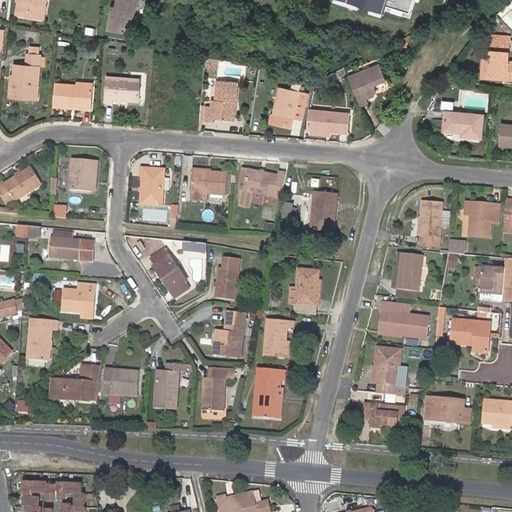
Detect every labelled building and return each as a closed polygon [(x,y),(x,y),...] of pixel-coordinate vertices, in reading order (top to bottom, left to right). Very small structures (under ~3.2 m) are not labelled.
[(18,0),(16,13),(30,15),(30,12),(44,14),(46,0),(18,0)] [(136,2),(127,0),(115,0),(114,9),(110,9),(106,31),(125,33),(136,2)] [(353,0),(411,18),(417,0),(353,0)] [(153,25),(156,16),(147,12),(144,22),(153,25)] [(0,46),(7,48),(9,27),(0,26),(0,46)] [(491,36),(490,43),(509,45),(510,38),(491,36)] [(410,37),(402,41),(405,47),(413,42),(410,37)] [(490,43),(489,51),(487,72),(506,73),(506,80),(511,80),(511,62),(508,62),(509,45),(490,43)] [(487,72),(489,51),(483,50),(480,78),(506,80),(506,73),(487,72)] [(20,91),(38,93),(41,54),(37,54),(28,52),(26,65),(15,64),(15,74),(14,80),(11,80),(10,96),(19,96),(20,91)] [(216,59),(205,56),(204,65),(215,67),(216,59)] [(347,75),(357,99),(373,93),(372,92),(372,90),(375,89),(373,83),(385,78),(380,63),(347,75)] [(115,83),(114,96),(140,98),(141,77),(107,75),(107,82),(115,83)] [(331,76),(323,80),(326,86),(334,82),(331,76)] [(217,97),(216,97),(212,97),(212,103),(210,103),(206,103),(205,120),(213,121),(213,118),(232,120),(233,102),(236,102),(238,80),(219,79),(217,97)] [(57,81),(55,103),(84,105),(84,107),(92,108),(93,84),(78,83),(57,81)] [(114,101),(114,96),(115,83),(107,82),(105,100),(114,101)] [(280,85),(275,113),(274,114),(271,114),(269,123),(290,128),(297,104),(304,106),(307,92),(280,85)] [(348,112),(308,108),(306,127),(308,127),(328,130),(346,132),(348,112)] [(462,135),(481,137),(483,114),(445,111),(444,130),(463,132),(462,135)] [(500,145),(511,145),(511,123),(502,123),(500,145)] [(93,178),(98,179),(100,160),(74,158),(71,188),(93,190),(93,178)] [(143,175),(142,186),(142,191),(141,203),(162,205),(165,168),(144,166),(143,175)] [(22,173),(18,175),(6,183),(0,186),(0,190),(7,202),(13,199),(14,200),(28,192),(43,182),(33,167),(22,173)] [(246,179),(249,180),(252,170),(242,168),(238,186),(244,188),(246,179)] [(227,173),(194,170),(192,198),(207,200),(207,193),(224,195),(227,173)] [(265,194),(280,197),(285,173),(279,171),(278,175),(264,173),(260,172),(252,170),(249,180),(246,179),(244,188),(244,189),(240,204),(251,206),(252,200),(254,191),(265,194)] [(265,194),(254,191),(252,200),(263,202),(265,194)] [(332,228),(334,211),(330,210),(332,193),(313,191),(309,226),(332,228)] [(29,195),(28,192),(14,200),(16,203),(29,195)] [(511,225),(511,198),(505,198),(502,231),(511,231),(511,226),(511,225)] [(420,217),(419,233),(427,234),(426,244),(438,245),(439,226),(440,211),(441,202),(422,200),(420,217)] [(500,202),(492,202),(470,200),(469,214),(467,234),(489,236),(490,220),(498,220),(500,202)] [(75,204),(63,203),(63,212),(75,212),(75,204)] [(293,204),(286,203),(284,215),(291,216),(293,204)] [(440,211),(439,226),(448,227),(449,212),(440,211)] [(30,224),(18,223),(17,234),(29,235),(30,224)] [(41,225),(30,224),(29,235),(40,236),(41,225)] [(51,236),(50,255),(95,259),(96,241),(74,238),(75,233),(54,230),(54,236),(51,236)] [(427,234),(419,233),(418,244),(426,244),(427,234)] [(468,253),(469,239),(452,238),(451,251),(468,253)] [(1,240),(0,260),(8,261),(10,241),(1,240)] [(207,245),(193,243),(193,252),(207,253),(207,245)] [(171,290),(184,281),(187,279),(166,247),(152,257),(157,264),(164,274),(161,276),(171,290)] [(392,288),(397,289),(401,252),(398,252),(397,266),(395,266),(392,288)] [(401,252),(397,289),(418,290),(422,255),(401,252)] [(460,260),(460,252),(451,252),(451,260),(460,260)] [(218,280),(217,286),(216,296),(236,298),(239,268),(240,257),(224,255),(223,266),(219,265),(218,280)] [(491,288),(491,292),(502,293),(503,281),(511,281),(511,260),(504,260),(504,268),(482,265),(480,287),(491,288)] [(164,274),(157,264),(154,266),(161,276),(164,274)] [(315,285),(316,277),(317,269),(296,267),(294,286),(293,301),(294,301),(301,301),(314,302),(316,303),(318,285),(315,285)] [(190,287),(184,281),(171,290),(175,297),(190,287)] [(511,294),(511,281),(503,281),(502,293),(502,300),(511,301),(511,294)] [(87,282),(86,289),(97,290),(98,282),(87,282)] [(97,290),(86,289),(66,287),(64,308),(83,310),(96,311),(97,290)] [(418,290),(397,289),(396,296),(418,298),(418,290)] [(16,298),(1,302),(4,315),(19,311),(16,298)] [(421,313),(399,311),(400,302),(382,299),(381,309),(390,310),(387,332),(401,333),(419,335),(421,313)] [(301,301),(294,301),(293,312),(313,314),(314,302),(301,301)] [(440,306),(438,335),(446,335),(447,306),(440,306)] [(390,310),(381,309),(379,332),(401,335),(401,333),(387,332),(390,310)] [(242,320),(245,321),(246,312),(238,311),(227,310),(227,318),(232,319),(231,328),(228,330),(225,329),(216,328),(214,344),(223,345),(222,352),(241,355),(244,331),(241,331),(242,320)] [(61,328),(62,318),(33,315),(30,357),(51,358),(52,346),(50,345),(51,339),(52,339),(53,327),(61,328)] [(281,356),(283,340),(284,328),(291,328),(292,320),(265,317),(262,354),(281,356)] [(484,333),(484,321),(453,318),(451,338),(469,340),(469,339),(474,340),(473,345),(472,350),(486,352),(488,333),(484,333)] [(0,362),(7,356),(13,350),(0,336),(0,362)] [(213,351),(222,352),(223,345),(214,344),(213,351)] [(379,356),(376,382),(377,382),(376,391),(404,394),(405,385),(397,384),(398,367),(400,348),(376,345),(375,356),(379,356)] [(169,368),(165,368),(158,367),(155,405),(158,406),(157,416),(174,417),(178,368),(184,369),(185,361),(170,360),(169,368)] [(82,363),(81,378),(90,379),(92,364),(82,363)] [(90,397),(99,398),(100,380),(101,365),(92,364),(90,379),(81,378),(66,377),(57,376),(57,377),(56,382),(55,396),(64,397),(64,394),(81,395),(81,398),(90,399),(90,397)] [(204,375),(204,392),(206,392),(205,408),(224,409),(225,376),(232,377),(232,367),(213,366),(213,376),(210,376),(204,375)] [(138,368),(113,367),(111,390),(137,392),(138,368)] [(398,367),(397,384),(405,385),(406,373),(402,367),(398,367)] [(273,398),(274,386),(277,387),(278,378),(259,377),(258,385),(254,384),(251,415),(271,417),(273,398)] [(447,401),(447,397),(427,395),(425,418),(469,422),(470,408),(463,407),(463,402),(447,401)] [(273,398),(271,417),(278,417),(280,399),(273,398)] [(511,403),(483,401),(482,422),(494,423),(502,423),(511,424),(511,399),(511,400),(511,403)] [(29,401),(20,400),(20,409),(28,409),(29,401)] [(370,423),(385,424),(402,426),(404,406),(365,402),(363,418),(370,419),(370,423)] [(231,429),(233,421),(226,420),(224,428),(231,429)] [(52,511),(53,508),(44,508),(43,511),(40,511),(42,505),(38,505),(39,495),(33,494),(33,490),(47,491),(46,498),(57,498),(58,496),(67,497),(68,492),(75,493),(75,505),(71,506),(71,503),(62,503),(61,511),(86,511),(87,507),(84,507),(85,493),(81,493),(82,483),(56,482),(56,484),(47,484),(48,481),(22,480),(21,495),(23,496),(23,505),(25,505),(24,511),(52,511)] [(253,492),(252,490),(252,489),(215,497),(216,501),(253,492)] [(252,490),(253,492),(255,501),(261,500),(259,489),(252,490)] [(253,492),(216,501),(218,511),(263,511),(270,510),(267,498),(261,500),(255,501),(253,492)]
